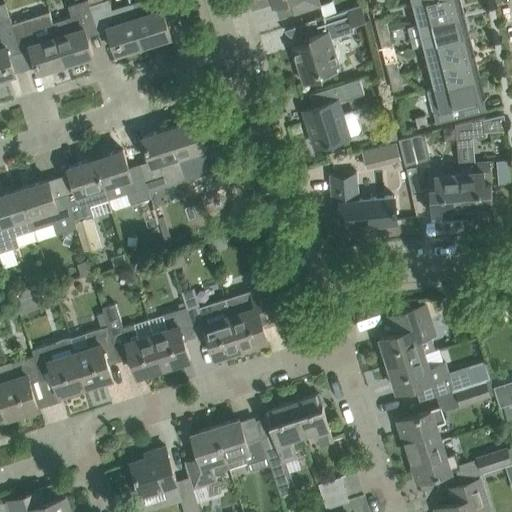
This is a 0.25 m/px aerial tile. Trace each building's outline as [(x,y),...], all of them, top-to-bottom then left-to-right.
[(88,4),(87,0),(81,0),(76,1),(68,4),(72,16),(53,21),(66,62),(93,54),(86,30),(96,27),(88,4)] [(131,3),(113,9),(110,0),(100,0),(88,4),(96,27),(97,32),(98,32),(109,29),(116,53),(144,44),(131,3)] [(140,0),(131,3),(144,44),(171,35),(163,11),(175,8),(172,0),(140,0)] [(318,0),(273,0),(275,5),(291,0),(294,0),(299,11),(318,5),(320,4),(318,0)] [(418,0),(414,1),(419,22),(459,12),(456,0),(418,0)] [(11,23),(9,17),(4,3),(0,3),(0,77),(15,72),(8,48),(18,45),(11,23)] [(351,23),(365,19),(361,5),(357,6),(336,13),(336,15),(325,18),(326,23),(317,25),(315,19),(305,22),(309,35),(311,41),(293,47),(304,82),(323,76),(323,78),(338,71),(336,65),(339,64),(331,38),(353,31),(351,23)] [(50,11),(11,23),(18,45),(20,51),(21,51),(31,47),(39,71),(66,62),(53,21),(50,11)] [(419,22),(424,44),(465,33),(459,12),(419,22)] [(389,30),(389,31),(416,24),(415,22),(412,23),(406,21),(388,25),(385,15),(375,18),(378,33),(389,30)] [(393,45),(389,31),(389,30),(378,33),(382,48),(393,45)] [(430,65),(470,54),(465,33),(424,44),(430,65)] [(470,54),(430,65),(435,87),(475,76),(470,54)] [(386,62),(389,76),(399,73),(396,59),(386,62)] [(399,73),(389,76),(393,90),(403,88),(399,73)] [(475,76),(435,87),(428,89),(436,123),(444,121),(444,120),(455,118),(487,110),(486,109),(484,109),(481,99),(489,97),(488,96),(481,98),(475,76)] [(321,103),(304,109),(305,112),(306,111),(308,117),(306,117),(316,147),(335,141),(349,136),(359,133),(361,129),(356,113),(352,110),(342,113),(338,102),(350,98),(364,93),(359,77),(345,82),(336,85),(317,91),(321,103)] [(415,118),(418,128),(429,125),(426,115),(415,118)] [(486,134),(484,117),(455,125),(457,138),(486,134)] [(206,173),(226,167),(217,139),(205,143),(197,118),(170,127),(183,169),(203,163),(206,173)] [(151,160),(140,164),(149,191),(155,189),(169,184),(187,179),(183,169),(170,127),(143,136),(151,160)] [(422,131),(399,137),(406,165),(429,159),(422,131)] [(396,141),(379,145),(384,164),(401,159),(396,141)] [(141,169),(131,173),(123,149),(96,157),(109,198),(129,191),(132,203),(139,201),(151,197),(140,164),(139,164),(141,169)] [(76,190),(66,194),(76,227),(79,236),(84,250),(101,245),(91,215),(92,215),(93,215),(90,204),(109,198),(96,157),(69,166),(70,172),(76,190)] [(459,172),(463,216),(474,215),(474,211),(494,209),(490,161),(474,162),(475,171),(459,172)] [(428,167),(430,194),(432,214),(452,213),(452,217),(463,216),(459,172),(444,174),(444,166),(428,167)] [(397,222),(395,202),(395,195),(359,199),(357,171),(330,173),(333,201),(339,200),(341,226),(397,222)] [(66,200),(56,203),(49,179),(22,188),(35,228),(54,222),(58,233),(63,231),(76,227),(66,194),(65,194),(66,200)] [(16,234),(35,228),(22,188),(0,194),(0,214),(2,220),(0,220),(0,250),(0,251),(19,245),(16,234)] [(151,256),(168,251),(163,236),(161,237),(161,235),(145,240),(151,256)] [(124,252),(111,256),(114,266),(127,262),(124,252)] [(85,261),(77,264),(79,271),(81,275),(89,272),(85,261)] [(59,294),(69,291),(66,282),(56,285),(59,294)] [(272,311),(269,303),(264,285),(226,298),(231,315),(232,315),(242,347),(261,341),(262,342),(268,340),(264,327),(276,323),(272,311)] [(42,304),(58,298),(53,286),(38,291),(42,304)] [(232,315),(231,315),(226,298),(200,306),(199,303),(187,306),(186,307),(194,330),(196,336),(207,332),(215,357),(222,355),(221,354),(242,347),(232,315)] [(144,372),(164,366),(154,333),(139,337),(135,323),(124,326),(117,303),(103,307),(105,311),(109,325),(116,349),(118,354),(130,350),(138,375),(144,373),(144,372)] [(435,333),(431,321),(425,304),(390,315),(395,332),(392,333),(381,337),(389,363),(423,353),(435,349),(431,335),(435,333)] [(183,334),(194,330),(186,307),(163,314),(167,329),(154,333),(164,366),(184,360),(184,361),(190,358),(183,334)] [(116,349),(110,330),(109,325),(101,327),(86,332),(90,344),(75,349),(86,384),(106,378),(106,379),(112,377),(105,352),(116,349)] [(75,349),(60,354),(56,342),(33,349),(35,355),(40,373),(52,369),(60,394),(66,392),(66,391),(86,384),(75,349)] [(423,353),(389,363),(398,390),(415,384),(423,382),(427,396),(428,397),(436,395),(455,389),(454,388),(483,379),(490,377),(484,360),(449,371),(446,360),(442,362),(427,366),(423,353)] [(42,378),(40,373),(35,355),(12,362),(9,363),(13,375),(0,379),(12,414),(31,408),(32,409),(38,407),(30,382),(42,378)] [(0,418),(12,414),(0,379),(0,378),(0,418)] [(460,404),(489,395),(483,379),(454,388),(455,389),(460,404)] [(319,393),(292,401),(303,434),(314,430),(318,443),(333,438),(323,405),(320,406),(317,395),(319,394),(319,393)] [(261,437),(270,464),(280,494),(295,489),(286,461),(297,457),(295,451),(297,450),(292,437),(303,434),(292,401),(266,410),(266,411),(269,410),(272,421),(270,422),(273,433),(261,437)] [(444,420),(441,410),(440,406),(418,413),(399,420),(403,435),(405,434),(410,449),(441,440),(435,423),(444,420)] [(239,418),(216,426),(228,467),(246,461),(250,471),(270,464),(261,437),(250,440),(250,441),(247,442),(239,418)] [(215,471),(228,467),(216,426),(192,433),(200,457),(197,458),(197,457),(185,461),(190,476),(192,485),(193,488),(216,481),(213,471),(215,471)] [(441,440),(410,449),(415,465),(413,465),(418,480),(456,468),(459,467),(458,464),(454,453),(446,456),(441,440)] [(184,511),(200,511),(192,485),(190,476),(177,480),(166,446),(153,450),(155,454),(131,462),(141,495),(165,487),(169,503),(181,499),(184,511)] [(511,462),(511,447),(506,449),(506,448),(477,457),(482,472),(508,464),(511,462)] [(355,471),(351,459),(341,463),(345,475),(355,471)] [(326,508),(330,506),(349,500),(341,475),(318,483),(326,508)] [(489,506),(485,494),(480,477),(460,483),(460,484),(453,486),(454,487),(458,501),(435,508),(436,511),(473,511),(474,511),(484,508),(489,506)] [(70,511),(69,508),(70,508),(66,495),(46,501),(45,499),(46,499),(43,489),(41,489),(41,490),(9,500),(12,511),(70,511)]
